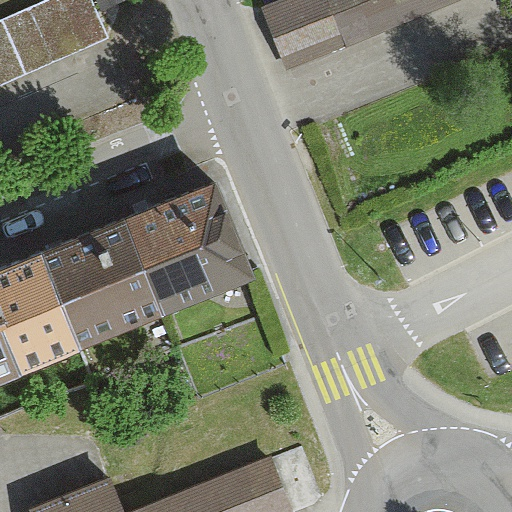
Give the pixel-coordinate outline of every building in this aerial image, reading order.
[(43,0),(0,18),(0,82),(107,37),(90,0),(43,0)] [(100,0),(105,9),(125,0),(100,0)] [(265,0),(293,69),(467,0),(265,0)] [(0,380),(257,278),(218,181),(154,206),(72,239),(27,257),(0,267),(0,380)] [(30,511),(299,511),(277,453),(128,511),(115,476),(29,509),(30,511)]
